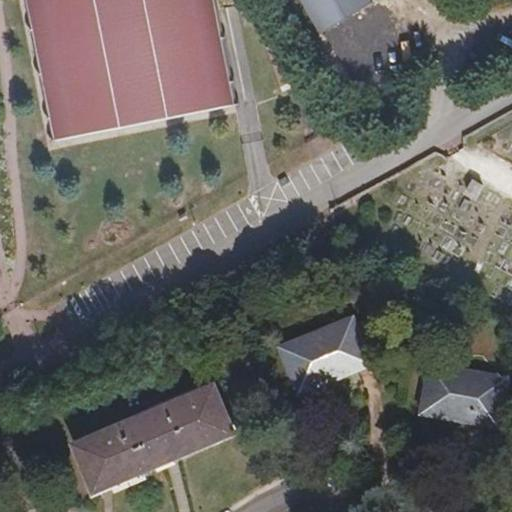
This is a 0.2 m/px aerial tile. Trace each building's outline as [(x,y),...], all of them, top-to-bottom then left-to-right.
[(239,104),(217,0),(29,0),(58,141),(239,104)] [(373,3),(371,0),(298,0),(320,35),(373,3)] [(382,5),(355,23),(365,37),(392,19),(382,5)] [(278,44),(266,48),(282,92),(292,89),(290,83),(292,82),(278,44)] [(341,332),(355,326),(352,320),(338,325),(341,332)] [(282,348),(300,392),(370,363),(355,326),(341,332),(338,325),(282,348)] [(432,366),(431,373),(446,376),(448,369),(432,366)] [(431,373),(424,413),(499,426),(507,379),(448,369),(446,376),(431,373)] [(75,444),(95,490),(233,432),(214,385),(75,444)] [(0,437),(26,424),(12,397),(0,402),(0,437)]
